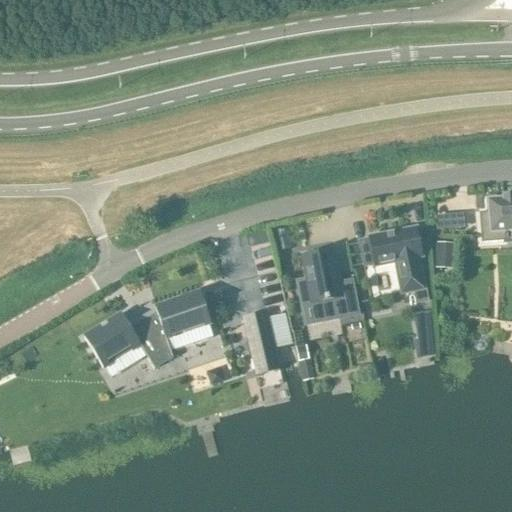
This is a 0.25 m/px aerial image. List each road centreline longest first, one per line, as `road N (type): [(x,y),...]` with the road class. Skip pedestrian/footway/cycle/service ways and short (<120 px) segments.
road 1 (unclassified): [(0,339),(115,270),(220,225),(336,197),(511,173)]
road 2 (secondary): [(0,126),(64,121),(311,66),(511,50)]
road 3 (secondary): [(511,11),(284,32),(118,68),(0,81)]
